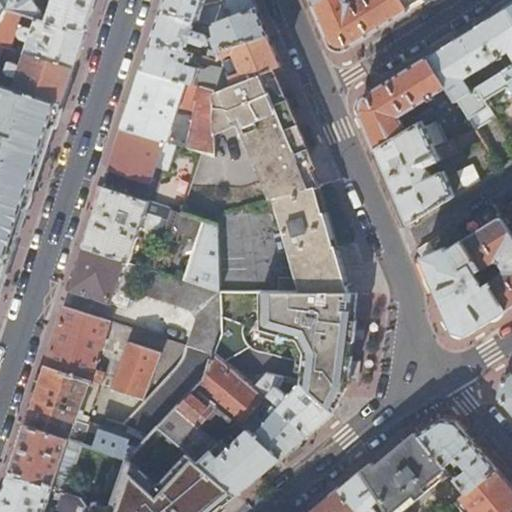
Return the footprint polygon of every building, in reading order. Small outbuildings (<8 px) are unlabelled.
[(0,0),(0,21),(9,6),(5,0),(0,0)] [(95,0),(5,0),(9,6),(10,7),(86,31),(95,0)] [(254,0),(163,0),(161,8),(212,24),(257,6),(254,0)] [(318,0),(314,2),(332,44),(347,47),(377,28),(410,8),(404,0),(355,0),(354,0),(318,0)] [(404,0),(410,8),(422,0),(404,0)] [(74,67),(86,31),(10,7),(9,6),(0,21),(0,43),(3,45),(12,48),(16,36),(29,40),(25,52),(74,67)] [(269,35),(257,6),(212,24),(161,8),(151,39),(187,50),(190,40),(202,43),(208,40),(209,35),(217,37),(219,42),(216,44),(218,50),(269,35)] [(429,56),(448,86),(457,99),(459,98),(473,89),(466,77),(509,50),(511,53),(511,15),(507,7),(429,56)] [(281,64),(269,35),(218,50),(218,52),(206,48),(204,55),(216,58),(234,52),(235,55),(224,59),(230,71),(239,67),(241,72),(230,76),(233,83),(270,68),(281,64)] [(187,50),(151,39),(141,68),(192,83),(196,67),(190,64),(193,52),(187,50)] [(0,84),(62,104),(74,67),(25,52),(23,59),(15,57),(13,57),(11,59),(9,60),(8,64),(3,63),(0,72),(0,54),(3,45),(0,43),(0,84)] [(400,115),(448,86),(429,56),(364,96),(360,109),(377,149),(433,114),(435,113),(432,107),(410,120),(411,121),(405,124),(400,115)] [(204,69),(201,86),(215,90),(218,88),(222,66),(212,64),(204,69)] [(473,89),(459,98),(477,128),(496,116),(485,99),(506,86),(511,87),(511,64),(503,70),(486,81),(473,89)] [(486,81),(503,70),(500,65),(482,76),(486,81)] [(192,83),(141,68),(139,76),(122,127),(176,142),(179,143),(181,135),(170,132),(183,94),(199,99),(187,146),(214,154),(214,128),(215,90),(201,86),(192,83)] [(320,183),(270,68),(233,83),(218,88),(215,90),(214,128),(242,116),(276,196),(316,185),(320,183)] [(62,104),(0,84),(0,198),(28,208),(62,104)] [(436,122),(433,114),(377,149),(409,225),(466,189),(458,171),(447,176),(445,170),(433,175),(429,165),(440,159),(426,127),(436,122)] [(176,142),(122,127),(109,168),(149,181),(155,165),(167,169),(176,142)] [(164,205),(104,185),(94,214),(84,247),(129,262),(140,229),(145,230),(146,226),(156,229),(164,205)] [(323,211),(316,185),(276,196),(274,196),(301,291),(350,291),(337,245),(335,245),(325,211),(323,211)] [(0,294),(28,208),(0,198),(0,294)] [(511,231),(503,216),(464,240),(482,268),(495,260),(500,261),(504,267),(503,273),(490,281),(507,308),(511,304),(511,231)] [(217,222),(203,217),(183,279),(219,291),(217,222)] [(487,321),(507,308),(490,281),(488,277),(483,280),(477,271),(482,268),(464,240),(449,249),(446,249),(442,249),(439,250),(436,251),(430,241),(419,248),(454,330),(467,333),(487,321)] [(129,262),(84,247),(76,272),(70,289),(125,307),(139,265),(129,262)] [(212,353),(220,331),(219,291),(183,279),(143,266),(134,291),(186,309),(195,321),(186,345),(212,353)] [(346,391),(350,291),(264,291),(259,335),(303,341),(300,382),(336,413),(346,391)] [(96,368),(112,320),(65,305),(38,388),(26,423),(70,438),(76,419),(86,421),(89,415),(84,413),(85,409),(81,408),(91,380),(101,383),(105,371),(96,368)] [(160,353),(129,342),(112,387),(143,398),(160,353)] [(204,376),(212,353),(186,345),(179,363),(124,425),(149,434),(159,424),(175,407),(194,386),(204,376)] [(319,427),(336,413),(300,382),(289,396),(281,389),(284,378),(267,373),(253,387),(265,398),(267,400),(270,395),(277,401),(273,405),(308,436),(319,427)] [(511,374),(504,379),(500,394),(511,408),(511,374)] [(215,403),(194,386),(175,407),(197,425),(215,403)] [(292,449),(308,436),(273,405),(267,400),(265,398),(260,403),(273,414),(254,436),(281,458),(292,449)] [(254,481),(281,458),(254,436),(248,430),(219,456),(210,449),(217,442),(197,425),(175,407),(159,424),(193,455),(212,472),(238,494),(254,481)] [(467,492),(497,469),(456,420),(441,419),(420,432),(445,465),(453,460),(456,464),(459,462),(465,468),(454,477),(467,492)] [(83,442),(128,457),(137,448),(140,444),(131,441),(132,435),(90,421),(83,442)] [(44,511),(70,438),(26,423),(19,445),(2,496),(0,502),(0,511),(72,511),(64,506),(59,511),(44,511)] [(159,424),(149,434),(147,437),(157,446),(154,450),(152,448),(149,448),(147,449),(144,453),(137,448),(128,457),(125,460),(184,511),(216,511),(217,511),(238,494),(212,472),(199,487),(180,470),(193,455),(159,424)] [(445,465),(420,432),(418,433),(419,435),(411,441),(408,437),(392,450),(363,473),(380,500),(386,511),(400,511),(450,471),(445,465)] [(184,511),(125,460),(128,457),(83,442),(80,441),(65,489),(82,495),(94,511),(184,511)] [(199,487),(212,472),(193,455),(180,470),(199,487)] [(375,511),(372,506),(380,500),(363,473),(361,469),(333,493),(309,511),(375,511)] [(505,511),(511,507),(511,485),(497,469),(467,492),(461,497),(473,511),(505,511)]
